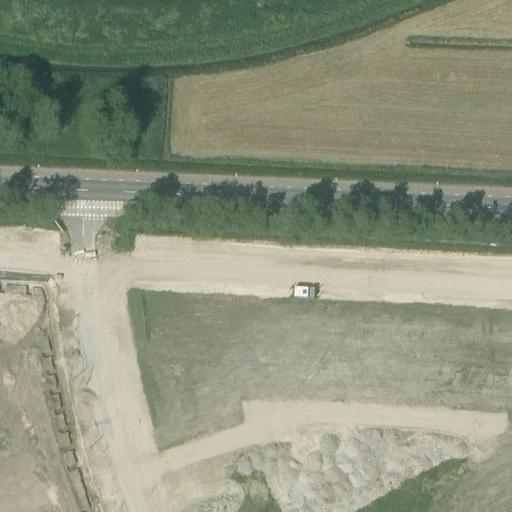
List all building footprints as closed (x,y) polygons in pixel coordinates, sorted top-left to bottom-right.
[(485,351),(505,352),(507,316),(487,315),(487,318),(485,351)] [(449,317),(428,316),(427,351),(447,352),(449,317)] [(447,352),(466,353),(468,317),(449,317),(447,352)] [(487,318),(468,317),(466,353),(485,354),(485,351),(487,318)] [(173,480),(181,499),(216,485),(208,465),(173,480)] [(203,511),(224,503),(216,485),(181,499),(186,511),(203,511)] [(487,500),(492,511),(511,511),(511,502),(506,490),(487,500)] [(468,511),(492,511),(487,500),(467,509),(468,511)] [(227,511),(224,503),(203,511),(227,511)]
